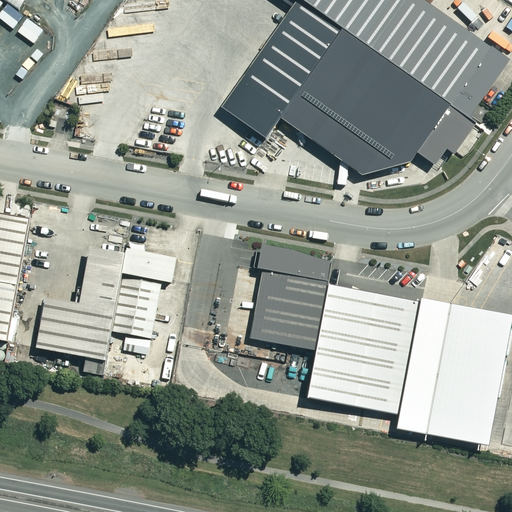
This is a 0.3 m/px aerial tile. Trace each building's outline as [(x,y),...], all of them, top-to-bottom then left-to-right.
[(293,0),(217,107),(260,139),(275,118),(359,176),(406,163),(413,153),(432,166),(443,150),(451,155),(473,124),(465,119),(507,60),(488,47),(487,48),(418,0),(293,0)] [(0,335),(7,337),(29,215),(0,209),(0,335)] [(126,249),(90,243),(79,300),(45,294),(36,345),(85,354),(82,370),(103,374),(111,329),(126,249)] [(126,332),(123,349),(148,354),(162,278),(172,280),(177,254),(126,245),(126,249),(111,329),(126,332)] [(290,251),(258,245),(254,269),(260,270),(246,339),(312,351),(324,284),(327,263),(290,251)] [(416,302),(324,284),(312,351),(304,398),(395,414),(416,302)] [(508,316),(417,299),(416,302),(395,414),(392,430),(484,448),(508,316)]
